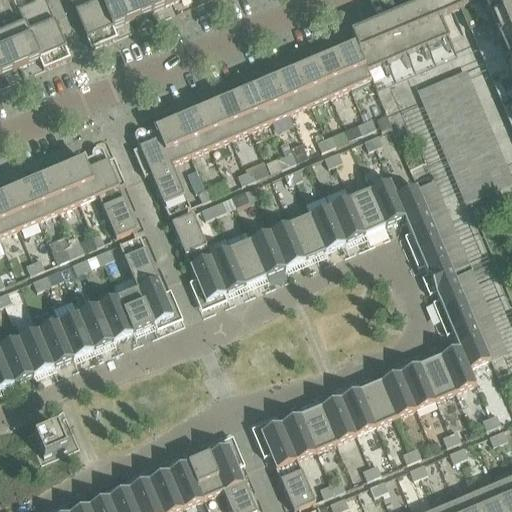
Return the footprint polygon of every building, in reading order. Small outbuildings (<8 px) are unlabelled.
[(54,25),(45,4),(43,0),(12,0),(13,2),(16,0),(31,0),(34,6),(18,13),(23,26),(24,26),(28,36),(54,25)] [(101,5),(98,0),(67,0),(75,16),(101,5)] [(122,0),(98,0),(101,5),(116,42),(117,42),(113,32),(132,24),(122,0)] [(152,15),(145,0),(122,0),(132,24),(152,15)] [(172,7),(168,0),(145,0),(152,15),(172,7)] [(480,7),(476,0),(439,0),(432,3),(440,23),(460,15),(480,7)] [(511,0),(476,0),(480,7),(489,29),(502,59),(509,74),(511,82),(511,0)] [(448,42),(440,23),(432,3),(410,13),(426,51),(448,42)] [(116,42),(101,5),(75,16),(90,53),(116,42)] [(480,7),(460,15),(470,37),(489,29),(480,7)] [(426,51),(410,13),(390,21),(406,59),(426,51)] [(406,59),(390,21),(370,29),(387,68),(406,59)] [(70,62),(58,33),(54,25),(28,36),(44,73),(70,62)] [(44,73),(28,36),(24,26),(23,26),(4,34),(20,71),(39,63),(43,73),(44,73)] [(387,68),(370,29),(350,38),(355,49),(366,76),(387,68)] [(0,79),(20,71),(4,34),(0,36),(0,79)] [(366,76),(355,49),(334,58),(350,94),(370,86),(366,76)] [(350,94),(334,58),(314,66),(330,103),(350,94)] [(330,103),(314,66),(294,75),(310,111),(330,103)] [(310,111),(294,75),(274,83),(290,120),(310,111)] [(290,120),(274,83),(255,91),(270,128),(290,120)] [(270,128),(255,91),(235,100),(250,137),(270,128)] [(250,137),(235,100),(215,108),(230,145),(250,137)] [(230,145),(215,108),(195,117),(210,154),(230,145)] [(210,154),(195,117),(175,125),(191,162),(210,154)] [(386,122),(376,126),(379,133),(380,136),(389,133),(390,132),(386,122)] [(191,162),(175,125),(155,134),(171,170),(191,162)] [(375,135),(371,125),(364,128),(368,138),(375,135)] [(368,138),(364,128),(357,131),(361,141),(368,138)] [(389,133),(380,136),(381,139),(385,149),(394,146),(389,133)] [(171,170),(155,134),(146,137),(144,135),(141,134),(138,134),(135,136),(134,139),(134,142),(139,152),(133,155),(144,182),(150,179),(171,170)] [(335,151),(331,141),(324,144),(328,154),(335,151)] [(382,151),(378,141),(370,144),(375,154),(382,151)] [(328,154),(324,144),(317,147),(321,157),(328,154)] [(375,154),(370,144),(363,147),(368,157),(375,154)] [(122,182),(114,163),(108,166),(103,155),(101,153),(98,152),(95,152),(92,154),(91,157),(92,160),(83,164),(98,201),(119,192),(125,190),(122,182)] [(296,168),(291,158),(284,161),(288,171),(296,168)] [(342,168),(338,158),(331,161),(335,171),(342,168)] [(288,171),(284,161),(277,164),(281,174),(288,171)] [(335,171),(331,161),(324,164),(328,174),(335,171)] [(98,201),(83,164),(63,173),(78,210),(98,201)] [(190,213),(171,170),(150,179),(168,222),(190,213)] [(78,210),(63,173),(43,181),(58,218),(78,210)] [(302,184),(298,174),(291,177),(295,187),(302,184)] [(256,185),(251,175),(244,178),(249,188),(256,185)] [(295,187),(291,177),(284,181),(288,191),(295,187)] [(249,188),(244,178),(237,181),(241,191),(249,188)] [(58,218),(43,181),(23,190),(38,226),(58,218)] [(404,223),(395,201),(396,201),(390,186),(369,195),(384,232),(404,224),(404,223)] [(38,226),(23,190),(3,198),(18,235),(38,226)] [(263,201),(258,191),(251,194),(255,204),(263,201)] [(119,192),(98,201),(115,244),(137,235),(119,192)] [(216,202),(212,192),(204,195),(209,205),(216,202)] [(255,204),(251,194),(244,197),(248,207),(255,204)] [(431,228),(416,194),(396,203),(396,201),(395,201),(404,223),(404,224),(409,238),(431,228)] [(209,205),(204,195),(197,198),(202,208),(209,205)] [(384,232),(369,195),(349,204),(364,240),(384,232)] [(0,242),(18,235),(3,198),(0,199),(0,242)] [(364,240),(349,204),(329,212),(345,249),(364,240)] [(226,217),(222,207),(215,210),(219,220),(226,217)] [(219,220),(215,210),(208,213),(212,223),(219,220)] [(345,249),(329,212),(309,220),(325,257),(345,249)] [(212,223),(208,213),(201,216),(205,226),(212,223)] [(211,262),(192,219),(171,228),(189,271),(210,262),(211,262)] [(325,257),(309,220),(289,229),(305,266),(325,257)] [(445,263),(431,228),(409,238),(424,272),(445,263)] [(305,266),(289,229),(269,237),(285,274),(305,266)] [(285,274),(269,237),(249,246),(265,282),(285,274)] [(104,249),(100,240),(92,243),(96,253),(104,249)] [(158,284),(140,242),(118,251),(136,294),(137,293),(158,284)] [(265,282),(249,246),(230,254),(245,291),(265,282)] [(84,258),(80,248),(72,251),(77,261),(84,258)] [(77,261),(72,251),(65,254),(69,264),(77,261)] [(65,254),(52,259),(57,269),(69,264),(65,254)] [(114,264),(109,254),(102,257),(107,267),(114,264)] [(245,291),(230,254),(211,262),(210,262),(225,299),(245,291)] [(107,267),(102,257),(95,261),(99,270),(107,267)] [(225,299),(210,262),(189,271),(205,308),(225,299)] [(438,305),(459,296),(452,279),(445,263),(424,272),(431,288),(438,305)] [(91,274),(86,264),(79,267),(84,277),(91,274)] [(44,275),(40,265),(33,268),(37,278),(44,275)] [(84,277),(79,267),(72,270),(76,280),(84,277)] [(37,278),(33,268),(25,271),(30,281),(37,278)] [(69,272),(59,276),(62,282),(64,286),(73,282),(69,272)] [(59,276),(51,279),(53,286),(62,282),(59,276)] [(51,291),(47,281),(39,284),(44,294),(51,291)] [(44,294),(39,284),(32,287),(36,297),(44,294)] [(173,321),(158,284),(137,293),(153,330),(173,321)] [(137,293),(136,294),(117,302),(133,338),(153,330),(137,293)] [(474,330),(459,296),(438,305),(452,340),(474,330)] [(11,308),(7,298),(0,300),(0,301),(4,311),(11,308)] [(133,338),(117,302),(98,310),(113,347),(133,338)] [(113,347),(98,310),(78,318),(93,355),(113,347)] [(93,355),(78,318),(58,327),(73,364),(93,355)] [(73,364),(58,327),(38,335),(53,372),(73,364)] [(489,366),(474,330),(452,340),(458,353),(459,353),(468,375),(469,375),(489,366)] [(53,372),(38,335),(18,344),(34,380),(53,372)] [(34,380),(18,344),(0,351),(0,356),(14,389),(34,380)] [(476,389),(469,375),(468,375),(459,353),(458,353),(439,361),(455,398),(476,389)] [(0,394),(14,389),(0,356),(0,394)] [(455,398),(439,361),(419,370),(435,407),(455,398)] [(435,407),(419,370),(399,378),(415,415),(435,407)] [(415,415),(399,378),(380,387),(395,424),(415,415)] [(395,424),(380,387),(360,395),(375,432),(395,424)] [(375,432),(360,395),(340,404),(355,440),(375,432)] [(355,440),(340,404),(320,412),(335,449),(355,440)] [(335,449),(320,412),(300,420),(316,457),(335,449)] [(316,457),(300,420),(280,429),(296,466),(297,465),(316,457)] [(500,430),(496,420),(489,423),(493,433),(500,430)] [(493,433),(489,423),(482,426),(486,436),(493,433)] [(296,466),(280,429),(260,438),(275,475),(296,466)] [(66,453),(57,431),(34,440),(44,463),(66,453)] [(507,446),(503,436),(495,439),(500,449),(507,446)] [(460,447),(456,437),(449,440),(453,450),(460,447)] [(500,449),(495,439),(488,442),(493,452),(500,449)] [(453,450),(449,440),(442,443),(446,453),(453,450)] [(436,446),(429,449),(433,458),(440,455),(436,446)] [(244,488),(228,451),(208,459),(224,497),(244,488)] [(421,463),(416,453),(409,456),(413,466),(421,463)] [(467,463),(463,453),(456,456),(460,466),(467,463)] [(413,466),(409,456),(402,459),(406,469),(413,466)] [(460,466),(456,456),(449,459),(453,469),(460,466)] [(224,497),(208,459),(188,468),(204,504),(222,497),(223,497),(224,497)] [(305,511),(315,508),(297,465),(296,466),(275,475),(291,511),(305,511)] [(186,511),(204,504),(188,468),(169,476),(183,511),(186,511)] [(381,480),(377,470),(369,473),(374,483),(381,480)] [(427,480),(423,470),(416,473),(420,483),(427,480)] [(374,483),(369,473),(362,476),(366,486),(374,483)] [(420,483),(416,473),(409,476),(413,486),(420,483)] [(183,511),(169,476),(149,485),(160,511),(183,511)] [(511,511),(511,482),(494,490),(502,511),(511,511)] [(160,511),(149,485),(129,493),(136,511),(160,511)] [(345,496),(340,486),(333,489),(337,499),(345,496)] [(388,496),(383,486),(376,490),(380,499),(388,496)] [(254,511),(244,488),(224,497),(223,497),(228,511),(254,511)] [(337,499),(333,489),(326,492),(330,502),(337,499)] [(380,499),(376,490),(369,493),(373,502),(380,499)] [(502,511),(494,490),(474,499),(479,511),(502,511)] [(330,502),(326,492),(319,495),(323,505),(330,502)] [(136,511),(129,493),(109,501),(113,511),(136,511)] [(479,511),(474,499),(454,507),(455,511),(479,511)] [(113,511),(109,501),(89,510),(89,511),(113,511)] [(347,511),(344,503),(336,506),(338,511),(347,511)]
